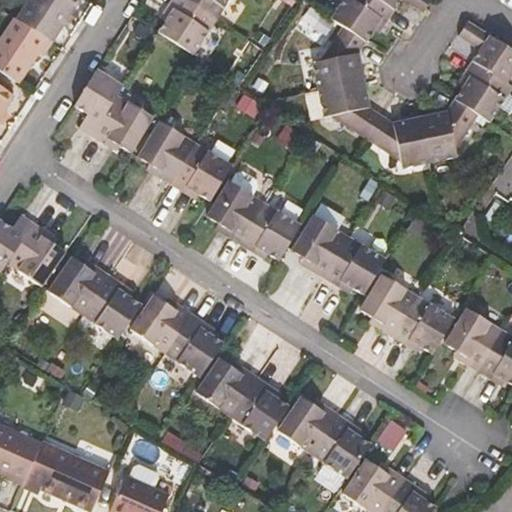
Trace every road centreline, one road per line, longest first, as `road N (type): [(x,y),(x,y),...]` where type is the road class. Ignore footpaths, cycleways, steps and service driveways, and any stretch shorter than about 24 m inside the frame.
road 1 (residential): [(23,151),(484,451)]
road 2 (residential): [(123,0),(23,151)]
